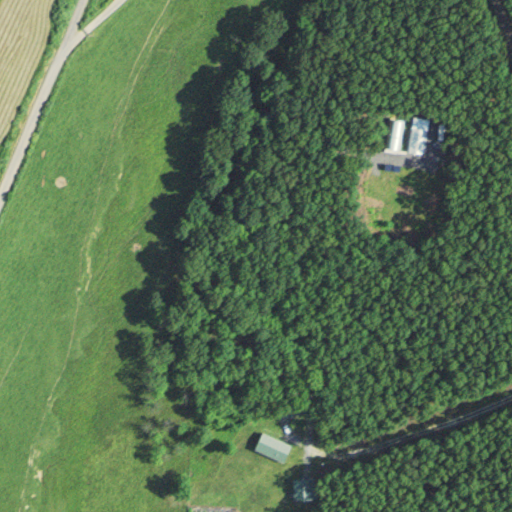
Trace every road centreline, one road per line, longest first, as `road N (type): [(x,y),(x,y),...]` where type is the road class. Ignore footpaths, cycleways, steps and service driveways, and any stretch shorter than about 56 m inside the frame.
road 1 (residential): [(495,0),(118,1),(69,43)]
road 2 (residential): [(84,0),(0,198)]
